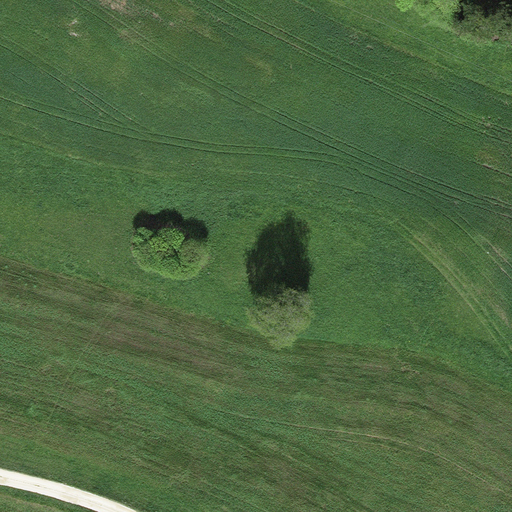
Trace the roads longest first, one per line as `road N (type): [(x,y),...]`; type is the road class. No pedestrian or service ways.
road 1 (track): [(511,357),(433,254),(376,212)]
road 2 (track): [(0,475),(125,511)]
